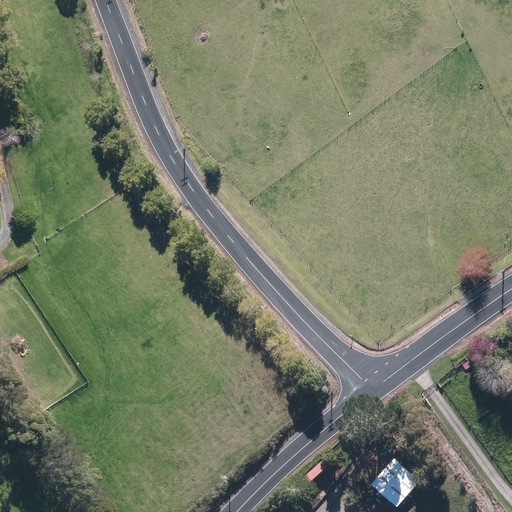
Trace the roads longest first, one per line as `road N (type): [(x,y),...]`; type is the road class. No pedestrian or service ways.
road 1 (tertiary): [(369,391),(190,186),(157,131),(105,0)]
road 2 (unclassified): [(369,391),(236,511)]
road 3 (tertiary): [(511,289),(369,391)]
